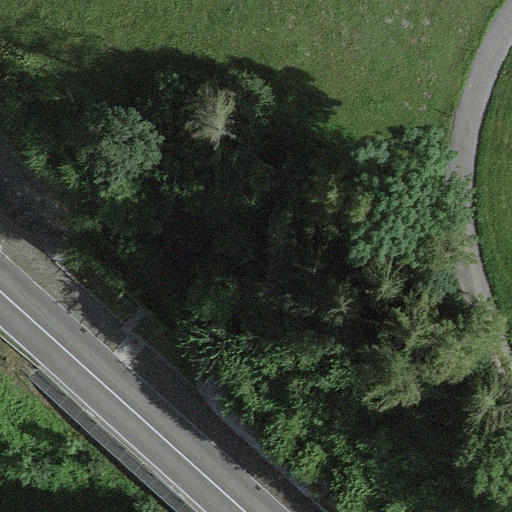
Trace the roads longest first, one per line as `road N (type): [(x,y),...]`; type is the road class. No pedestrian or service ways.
road 1 (track): [(511,379),(478,316),(455,230),(462,139),(495,43),(511,20)]
road 2 (tertiary): [(0,293),(239,511)]
